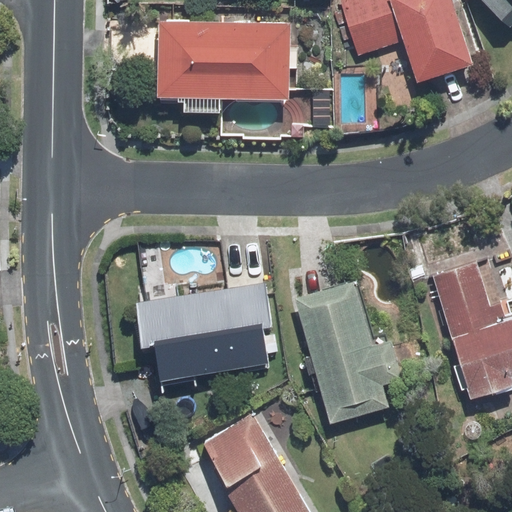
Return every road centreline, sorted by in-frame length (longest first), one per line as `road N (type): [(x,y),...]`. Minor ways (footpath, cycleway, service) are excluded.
road 1 (residential): [(511,137),(441,171),(370,189),(51,184)]
road 2 (residential): [(51,184),(58,349),(82,472)]
road 3 (residential): [(54,0),(51,184)]
